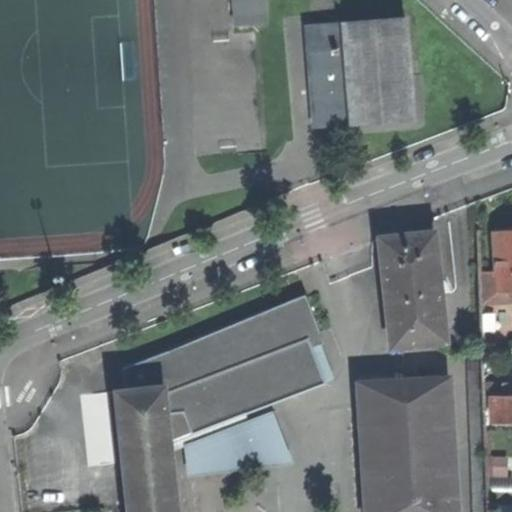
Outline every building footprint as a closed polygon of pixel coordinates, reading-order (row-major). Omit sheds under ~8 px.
[(233,0),(235,27),(267,24),(265,0),(233,0)] [(316,128),(411,119),(402,18),(317,26),(319,51),(309,52),(316,128)] [(306,27),(309,52),(319,51),(317,26),(306,27)] [(511,300),(511,229),(494,231),(497,289),(487,290),(488,302),(511,300)] [(391,347),(445,341),(438,276),(433,233),(379,239),(391,347)] [(312,348),(324,343),(306,295),(168,348),(169,351),(124,368),(127,391),(116,392),(116,389),(111,390),(114,417),(118,459),(123,458),(129,511),(175,511),(168,444),(326,383),(312,348)] [(456,511),(447,379),(393,382),(394,399),(360,402),(366,509),(377,508),(376,511),(456,511)] [(359,384),(360,402),(394,399),(393,382),(359,384)] [(511,384),(504,385),(505,397),(490,397),(491,423),(511,422),(511,384)] [(187,477),(294,463),(274,411),(183,445),(187,477)]
